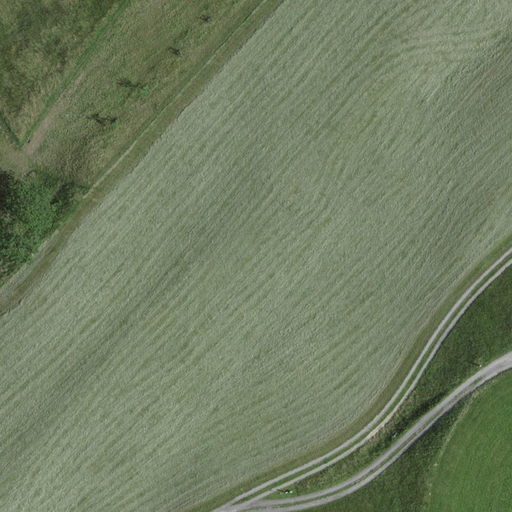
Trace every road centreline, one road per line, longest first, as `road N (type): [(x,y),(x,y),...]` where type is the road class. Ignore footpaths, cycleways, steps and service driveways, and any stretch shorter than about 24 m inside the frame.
road 1 (track): [(511,255),(466,293),(412,385),(360,439),(226,511)]
road 2 (track): [(252,511),(331,495),(370,475),(511,357)]
